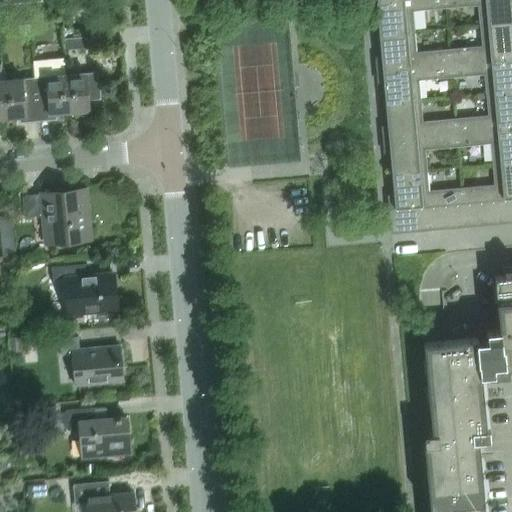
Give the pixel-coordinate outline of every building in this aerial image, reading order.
[(376,10),(378,35),(413,32),(411,11),(444,8),(443,0),(377,0),(370,1),(371,10),(376,10)] [(443,0),(444,8),(477,5),(479,26),(511,22),(511,8),(511,0),(443,0)] [(481,47),(448,50),(449,64),(511,57),(511,22),(479,26),(481,47)] [(415,53),(413,32),(378,35),(381,61),(375,62),(376,71),(449,64),(448,50),(415,53)] [(87,49),(86,37),(63,39),(64,51),(87,49)] [(483,75),(485,95),(511,92),(511,57),(449,64),(450,78),(483,75)] [(382,79),(384,105),(419,101),(418,81),(450,78),(449,64),(376,71),(377,80),(382,79)] [(88,101),(100,100),(98,72),(65,75),(68,113),(89,111),(88,101)] [(33,78),(36,121),(56,120),(55,114),(68,113),(65,75),(33,78)] [(33,78),(1,81),(4,118),(17,117),(18,123),(36,121),(33,78)] [(454,119),(455,133),(511,127),(511,92),(485,95),(487,116),(454,119)] [(381,131),(382,140),(455,133),(454,119),(421,122),(419,101),(384,105),(387,130),(381,131)] [(490,144),(492,165),(511,162),(511,127),(455,133),(457,147),(490,144)] [(424,150),(457,147),(455,133),(382,140),(383,149),(388,148),(391,174),(426,171),(424,150)] [(493,185),(460,188),(462,202),(474,201),(486,200),(498,199),(510,198),(511,197),(511,162),(492,165),(493,185)] [(388,200),(389,209),(402,208),(414,207),(426,206),(438,205),(450,204),(462,202),(460,188),(428,191),(426,171),(391,174),(393,200),(388,200)] [(55,195),(55,193),(24,196),(26,218),(43,217),(46,243),(90,239),(86,192),(55,195)] [(500,224),(511,223),(511,222),(510,198),(498,199),(500,224)] [(498,199),(486,200),(488,225),(500,224),(498,199)] [(476,226),(488,225),(486,200),(474,201),(476,226)] [(462,202),(464,227),(476,226),(474,201),(462,202)] [(452,229),(464,227),(462,202),(450,204),(452,229)] [(440,230),(452,229),(450,204),(438,205),(440,230)] [(440,230),(438,205),(426,206),(428,231),(440,230)] [(416,232),(428,231),(426,206),(414,207),(416,232)] [(404,233),(416,232),(414,207),(402,208),(404,233)] [(404,233),(402,208),(389,209),(391,234),(404,233)] [(10,248),(1,249),(2,257),(11,256),(10,248)] [(67,315),(116,311),(113,275),(85,277),(84,265),(51,268),(53,281),(64,280),(67,315)] [(430,433),(422,434),(429,511),(483,511),(477,442),(489,441),(488,429),(484,429),(479,377),(491,376),(491,379),(501,378),(506,372),(506,369),(511,368),(511,267),(502,269),(502,276),(493,277),(498,332),(473,334),(474,338),(422,343),(430,433)] [(20,338),(10,338),(10,354),(21,354),(20,338)] [(74,388),(123,383),(120,348),(78,351),(77,338),(58,340),(60,358),(71,357),(74,388)] [(81,459),(129,454),(126,418),(94,421),(93,409),(64,412),(66,428),(78,427),(81,459)] [(87,511),(134,511),(133,493),(109,495),(108,482),(73,485),(74,506),(86,505),(87,511)] [(46,497),(45,485),(26,487),(27,498),(46,497)]
